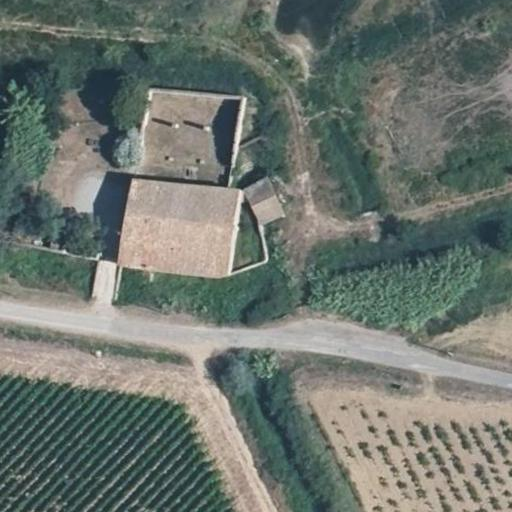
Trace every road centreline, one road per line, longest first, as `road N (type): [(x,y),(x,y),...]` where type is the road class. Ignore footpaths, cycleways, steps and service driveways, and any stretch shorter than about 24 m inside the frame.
road 1 (unclassified): [(0,309),(202,337),(304,340),(511,381)]
road 2 (track): [(304,340),(511,264)]
road 3 (track): [(270,511),(244,471),(209,382),(202,337)]
